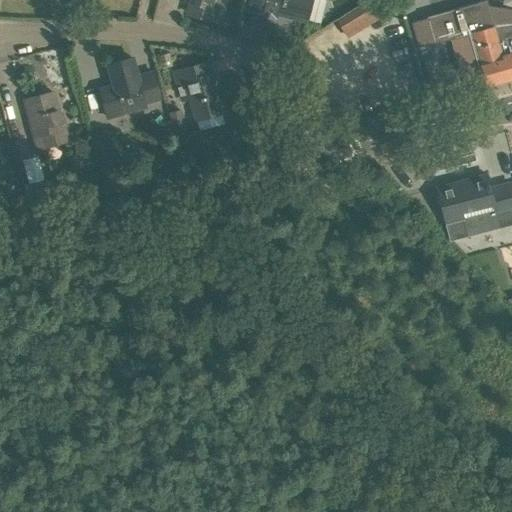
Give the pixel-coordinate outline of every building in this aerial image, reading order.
[(185,0),(208,6),(205,17),(221,21),(226,0),(185,0)] [(261,0),(258,18),(274,22),(276,13),(309,22),(313,0),(261,0)] [(382,0),(374,0),(337,22),(347,38),(390,12),(387,7),(382,0)] [(488,1),(428,17),(434,42),(466,34),(471,32),(486,84),(511,77),(511,9),(489,6),(488,1)] [(137,76),(132,57),(109,64),(115,85),(100,89),(108,117),(146,106),(145,102),(160,98),(153,71),(137,76)] [(215,73),(209,74),(206,63),(174,71),(181,100),(191,97),(197,119),(225,111),(215,73)] [(66,128),(62,112),(58,113),(53,91),(24,99),(34,137),(37,150),(70,141),(66,128)] [(183,108),(168,112),(176,140),(191,136),(183,108)] [(160,116),(150,124),(160,135),(169,126),(160,116)] [(81,147),(69,159),(79,169),(91,157),(81,147)] [(111,159),(99,162),(103,180),(115,178),(111,159)] [(462,215),(464,224),(468,237),(500,229),(497,216),(511,211),(511,190),(510,183),(490,188),(487,174),(469,179),(470,182),(439,190),(446,219),(462,215)] [(24,185),(28,202),(49,197),(45,180),(24,185)] [(29,210),(25,195),(11,198),(15,214),(29,210)]
